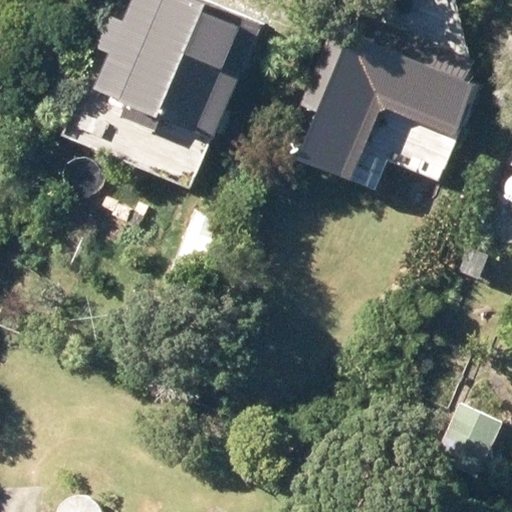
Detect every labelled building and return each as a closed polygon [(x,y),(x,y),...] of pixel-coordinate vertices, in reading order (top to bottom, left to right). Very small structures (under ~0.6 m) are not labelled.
[(86,53),(98,58),(84,92),(201,143),(251,29),(183,0),(123,0),(109,34),(96,29),(86,53)] [(460,90),(338,39),(327,66),(313,60),(294,107),(307,113),(286,162),(332,181),(366,100),(443,132),(460,90)] [(511,142),(502,164),(511,168),(511,142)] [(467,246),(457,269),(477,277),(486,254),(467,246)] [(499,423),(458,405),(433,459),(474,478),(499,423)]
